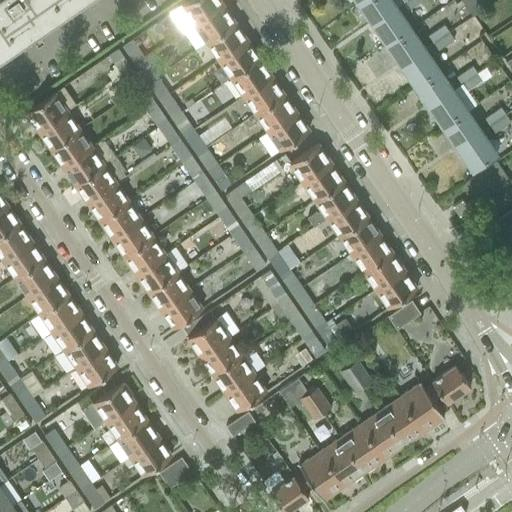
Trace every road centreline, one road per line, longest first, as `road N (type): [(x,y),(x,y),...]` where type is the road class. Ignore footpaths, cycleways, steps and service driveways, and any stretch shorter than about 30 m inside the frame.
road 1 (residential): [(0,141),(260,511)]
road 2 (tertiary): [(482,331),(254,0)]
road 3 (secondary): [(511,433),(411,511)]
